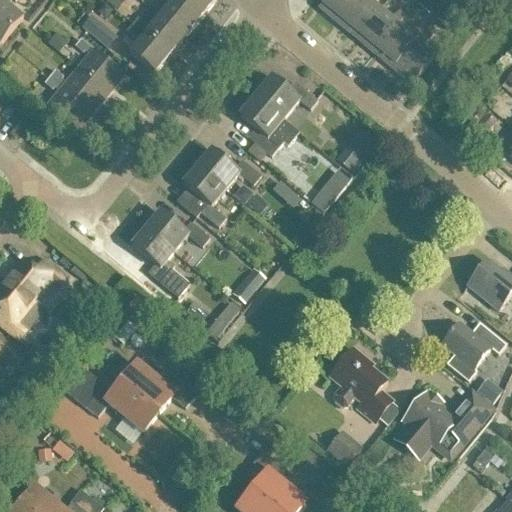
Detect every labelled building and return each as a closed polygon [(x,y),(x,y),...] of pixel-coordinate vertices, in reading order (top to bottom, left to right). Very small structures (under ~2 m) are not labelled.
[(0,0),(0,10),(8,0),(0,0)] [(8,0),(0,10),(0,47),(23,20),(12,10),(20,0),(8,0)] [(126,5),(119,0),(108,0),(105,5),(118,15),(126,5)] [(186,42),(201,23),(173,0),(159,0),(170,9),(161,21),(186,42)] [(173,0),(201,23),(217,5),(211,0),(173,0)] [(329,0),(319,12),(339,28),(361,0),(329,0)] [(361,0),(339,28),(357,43),(380,15),(368,5),(372,0),(361,0)] [(442,8),(432,0),(425,0),(418,8),(431,20),(442,8)] [(473,11),(459,0),(458,0),(438,25),(453,37),(473,11)] [(380,15),(357,43),(376,59),(399,30),(411,17),(403,11),(392,25),(380,15)] [(83,31),(99,45),(109,53),(118,42),(92,20),(83,31)] [(171,60),(186,42),(161,21),(151,32),(139,22),(133,29),(167,57),(171,60)] [(399,30),(376,59),(394,74),(429,32),(422,27),(411,40),(399,30)] [(171,60),(167,57),(133,29),(127,35),(139,46),(130,57),(155,78),(171,60)] [(429,32),(394,74),(413,89),(436,61),(425,51),(436,38),(429,32)] [(57,55),(65,45),(57,39),(49,48),(57,55)] [(81,44),(75,51),(88,62),(78,74),(109,99),(125,80),(81,44)] [(56,75),(50,82),(94,118),(109,99),(78,74),(68,85),(56,75)] [(50,82),(45,88),(57,99),(47,111),(78,137),(94,118),(50,82)] [(311,115),(319,106),(300,90),(292,99),(273,83),(257,102),(284,125),(300,106),(311,115)] [(300,138),(284,125),(257,102),(241,122),(260,138),(253,146),(272,162),(285,147),(289,151),(300,138)] [(484,143),(496,128),(481,115),(469,131),(484,143)] [(511,152),(502,144),(496,151),(510,162),(511,160),(511,152)] [(350,150),(338,164),(354,177),(365,163),(350,150)] [(254,191),(262,182),(242,166),(235,175),(212,156),(198,173),(226,196),(240,179),(254,191)] [(212,212),(226,196),(198,173),(184,189),(207,208),(200,217),(219,233),(227,224),(212,212)] [(261,221),(269,212),(260,204),(252,213),(261,221)] [(203,253),(210,244),(191,228),(184,236),(161,217),(147,234),(175,257),(188,241),(203,253)] [(179,304),(191,291),(173,275),(175,272),(167,266),(175,257),(147,234),(133,251),(156,270),(149,279),(179,304)] [(62,293),(70,283),(46,264),(38,274),(25,263),(8,284),(35,306),(52,285),(62,293)] [(500,316),(511,300),(511,282),(510,280),(507,283),(488,267),(468,291),(500,316)] [(19,326),(35,306),(8,284),(0,293),(0,312),(3,315),(0,318),(0,328),(20,344),(28,334),(19,326)] [(255,298),(245,289),(244,288),(233,300),(245,310),(255,298)] [(147,309),(137,302),(130,311),(139,318),(147,309)] [(216,345),(241,315),(232,308),(207,338),(216,345)] [(442,350),(455,361),(447,370),(469,387),(477,377),(475,375),(492,354),(499,360),(507,351),(486,334),(479,343),(460,328),(442,350)] [(0,358),(9,365),(17,355),(0,340),(0,358)] [(375,427),(392,407),(380,397),(387,388),(365,369),(367,366),(353,355),(330,382),(342,392),(335,401),(336,407),(344,414),(350,413),(357,405),(361,408),(357,412),(375,427)] [(195,403),(182,392),(192,379),(184,372),(173,385),(174,385),(166,394),(157,387),(164,378),(145,363),(138,371),(137,371),(123,389),(121,388),(160,421),(161,420),(159,419),(172,403),(186,415),(195,403)] [(104,391),(85,414),(86,414),(87,414),(98,423),(109,410),(144,438),(158,420),(160,421),(121,388),(120,389),(122,390),(114,400),(104,392),(105,391),(104,391)] [(501,401),(485,388),(477,397),(493,410),(501,401)] [(446,467),(454,458),(475,432),(489,415),(472,400),(452,423),(438,410),(441,407),(431,398),(428,402),(426,400),(405,426),(403,429),(406,431),(393,446),(420,468),(431,454),(446,467)] [(348,474),(364,454),(344,438),(328,457),(348,474)] [(307,474),(317,462),(308,455),(299,467),(307,474)] [(52,465),(51,456),(39,457),(40,466),(52,465)] [(485,473),(493,463),(485,456),(477,466),(485,473)] [(252,496),(271,511),(302,511),(305,509),(276,485),(284,476),(285,476),(286,475),(262,457),(262,458),(253,470),(266,481),(254,497),(252,495),(252,496)] [(368,498),(384,480),(361,461),(346,479),(368,498)] [(19,511),(77,511),(72,507),(71,508),(72,509),(68,511),(56,511),(36,495),(21,511),(19,511)] [(271,511),(252,496),(251,496),(253,497),(240,511),(271,511)]
